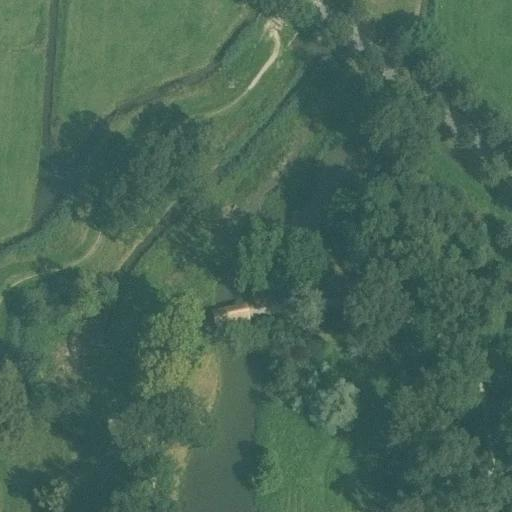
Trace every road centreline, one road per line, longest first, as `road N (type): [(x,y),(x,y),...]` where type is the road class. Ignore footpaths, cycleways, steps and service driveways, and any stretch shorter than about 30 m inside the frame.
road 1 (track): [(160,511),(150,441),(161,377),(180,342),(211,324),(343,302),(392,311),(457,351),(478,385),(488,430),(488,511)]
road 2 (tertiary): [(511,177),(289,0)]
